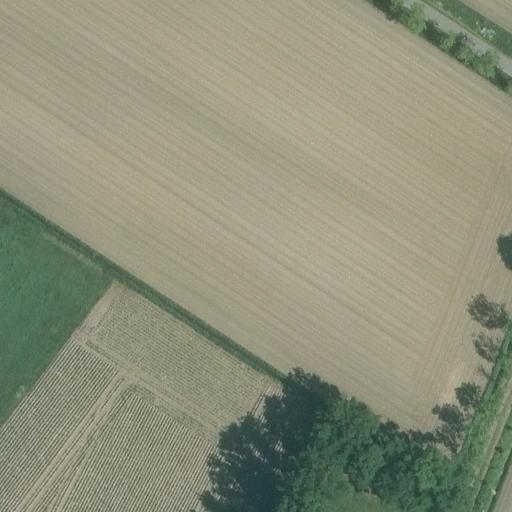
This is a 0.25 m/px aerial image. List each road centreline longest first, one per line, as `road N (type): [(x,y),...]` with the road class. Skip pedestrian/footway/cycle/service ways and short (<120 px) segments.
road 1 (track): [(511,390),(465,511)]
road 2 (unclassified): [(511,68),(408,0)]
